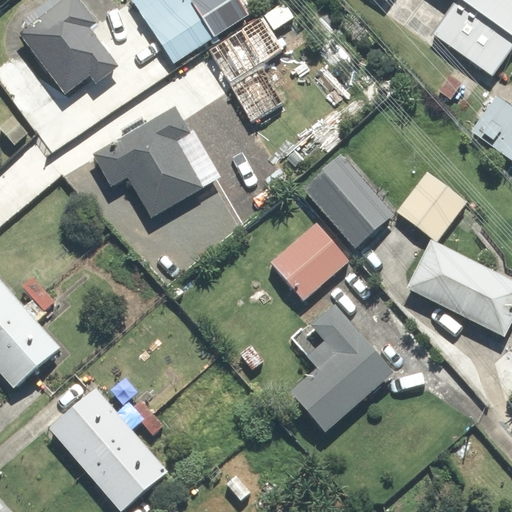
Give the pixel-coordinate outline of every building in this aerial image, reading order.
[(101,84),(121,69),(92,32),(103,24),(84,0),(69,0),(24,36),(73,98),(97,79),(101,84)] [(136,0),(177,61),(219,33),(196,0),(136,0)] [(511,54),(511,39),(457,0),(431,36),(494,80),(511,54)] [(511,0),(458,0),(511,38),(511,0)] [(271,62),(251,27),(212,50),(255,122),(287,103),(264,66),(271,62)] [(490,133),(502,141),(497,148),(511,157),(511,104),(499,95),(474,131),(485,140),(490,133)] [(178,107),(97,156),(117,189),(133,179),(158,221),(214,188),(185,141),(195,135),(178,107)] [(16,116),(2,129),(21,148),(34,135),(16,116)] [(347,158),(308,191),(360,251),(399,217),(347,158)] [(431,171),(400,211),(440,242),(471,202),(431,171)] [(321,226),(276,263),(309,303),(354,265),(321,226)] [(511,280),(437,244),(415,292),(507,336),(511,326),(511,280)] [(38,300),(30,307),(0,273),(0,368),(19,391),(67,348),(44,323),(62,307),(36,279),(27,288),(38,300)] [(323,371),(296,395),(331,435),(399,374),(340,308),(317,328),(330,343),(312,358),(323,371)] [(102,389),(55,431),(125,511),(130,511),(176,473),(102,389)] [(145,402),(133,412),(155,438),(167,428),(145,402)]
